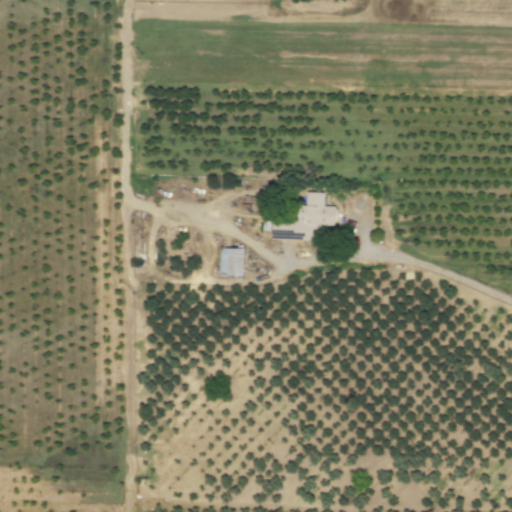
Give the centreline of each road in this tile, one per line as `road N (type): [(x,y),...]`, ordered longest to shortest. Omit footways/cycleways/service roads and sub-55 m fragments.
road 1 (track): [(290,263),(257,280),(170,278),(149,266),(150,208),(225,229),(290,263)]
road 2 (track): [(150,208),(132,200),(124,183),(127,0)]
road 3 (track): [(127,511),(127,296)]
road 4 (track): [(128,463),(0,459)]
